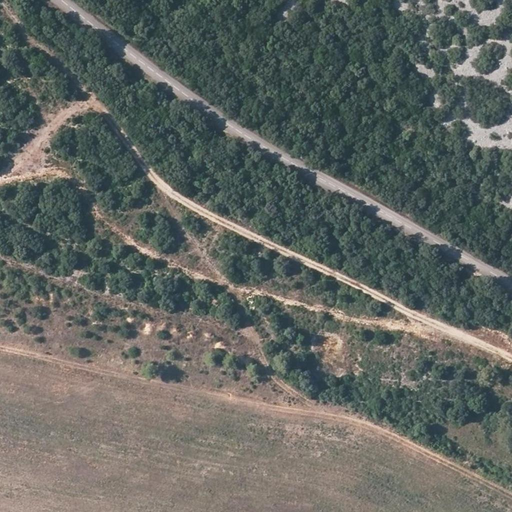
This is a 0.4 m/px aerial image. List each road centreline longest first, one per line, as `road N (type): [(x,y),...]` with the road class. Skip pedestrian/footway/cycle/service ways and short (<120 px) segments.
road 1 (track): [(511,358),(259,241),(160,182),(1,0)]
road 2 (tertiary): [(511,284),(347,197),(142,63),(66,0)]
